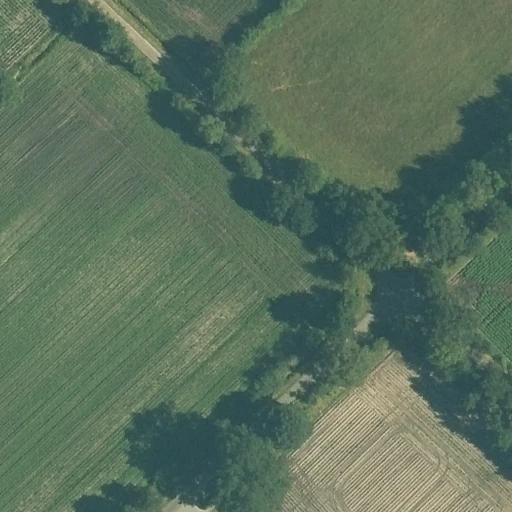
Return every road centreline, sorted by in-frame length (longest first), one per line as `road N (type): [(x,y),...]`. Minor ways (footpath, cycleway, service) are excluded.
road 1 (unclassified): [(413,293),(90,0)]
road 2 (unclassified): [(176,511),(413,293)]
road 3 (unclassified): [(511,391),(413,293)]
road 4 (unclassified): [(413,293),(511,199)]
